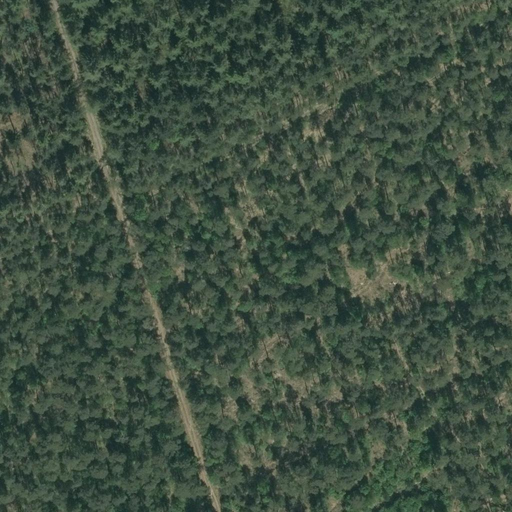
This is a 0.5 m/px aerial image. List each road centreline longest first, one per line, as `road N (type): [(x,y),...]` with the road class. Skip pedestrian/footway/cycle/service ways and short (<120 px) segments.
road 1 (track): [(511,7),(118,197)]
road 2 (track): [(118,197),(217,511)]
road 3 (track): [(54,0),(118,197)]
